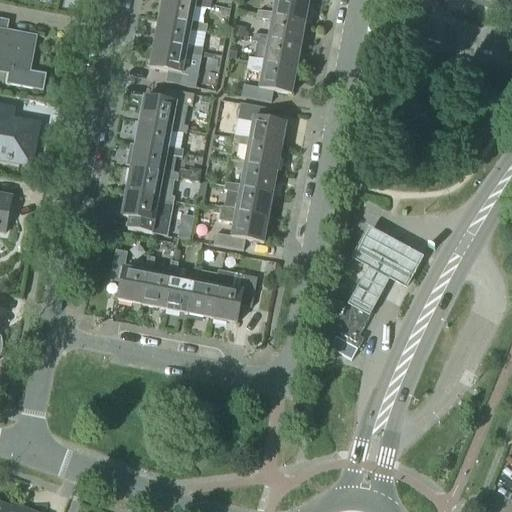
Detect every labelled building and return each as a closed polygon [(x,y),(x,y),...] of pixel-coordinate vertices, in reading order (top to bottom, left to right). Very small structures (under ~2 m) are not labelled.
[(167,0),(162,0),(158,23),(191,30),(190,34),(205,35),(207,28),(191,25),(194,10),(195,5),(167,0)] [(167,0),(195,5),(194,10),(210,12),(211,4),(196,1),(195,0),(167,0)] [(272,20),(304,26),(304,25),(306,26),(309,23),(311,15),(309,12),(307,12),(309,2),(299,0),(273,0),(276,0),(273,15),(272,20)] [(511,0),(470,0),(473,2),(477,4),(481,6),(486,7),(491,8),(496,9),(501,8),(506,8),(510,7),(511,6),(511,0)] [(271,24),(269,38),(268,42),(300,48),(304,26),(272,20),(273,15),(257,14),(256,21),(271,24)] [(158,23),(154,46),(186,52),(185,57),(201,59),(202,51),(187,48),(189,34),(190,34),(191,30),(158,23)] [(0,69),(9,71),(6,87),(43,94),(43,93),(40,92),(43,77),(45,78),(46,77),(27,73),(31,55),(33,56),(37,39),(0,31),(0,69)] [(256,45),(253,61),(264,62),(263,67),(295,73),(300,48),(268,42),(269,38),(253,37),(251,44),(256,45)] [(186,52),(154,46),(149,71),(167,74),(165,85),(195,91),(201,59),(185,57),(186,52)] [(235,62),(237,52),(229,50),(227,60),(235,62)] [(264,62),(253,61),(248,61),(246,73),(262,75),(258,91),(243,89),(241,100),(270,105),(273,94),(291,97),(295,73),(263,67),(264,62)] [(144,100),(139,123),(172,130),(171,135),(186,137),(187,129),(183,128),(187,108),(191,109),(193,97),(164,92),(162,103),(144,100)] [(252,125),(249,140),(249,145),(281,151),(285,127),(267,124),(269,112),(240,107),(237,122),(252,125)] [(22,117),(0,112),(0,160),(7,162),(7,163),(11,164),(12,163),(28,166),(28,165),(26,164),(29,146),(32,147),(35,129),(20,127),(22,117)] [(139,123),(135,147),(167,154),(166,159),(182,160),(183,153),(168,150),(170,135),(171,135),(172,130),(139,123)] [(248,149),(245,164),(244,169),(276,175),(281,151),(249,145),(249,140),(234,138),(232,146),(248,149)] [(167,154),(135,147),(134,148),(129,148),(127,161),(132,162),(130,171),(163,177),(162,182),(173,184),(177,184),(179,176),(163,174),(166,159),(167,154)] [(243,172),(240,187),(240,192),(272,198),(276,175),(244,169),(245,164),(229,162),(228,170),(243,172)] [(130,171),(126,194),(158,201),(157,207),(173,208),(174,200),(170,200),(173,184),(162,182),(163,177),(130,171)] [(226,194),(223,210),(236,211),(235,216),(267,222),(272,198),(240,192),(240,187),(225,186),(223,193),(226,194)] [(158,201),(126,194),(121,219),(129,221),(127,232),(167,239),(173,208),(157,207),(158,201)] [(0,235),(4,237),(11,199),(0,197),(0,235)] [(236,211),(223,210),(220,209),(218,224),(233,227),(231,240),(215,237),(213,248),(242,254),(245,243),(263,246),(267,222),(235,216),(236,211)] [(182,216),(178,238),(190,240),(194,218),(182,216)] [(367,272),(349,305),(370,317),(388,283),(409,294),(428,259),(370,229),(352,263),(367,272)] [(117,303),(140,308),(147,275),(152,276),(154,261),(146,260),(144,275),(124,271),(127,256),(115,253),(109,283),(120,285),(117,303)] [(140,308),(164,313),(170,279),(176,281),(177,266),(170,264),(167,280),(152,277),(152,276),(147,275),(140,308)] [(164,313),(187,317),(193,284),(198,285),(200,270),(194,269),(193,271),(184,269),(181,282),(176,281),(170,279),(164,313)] [(187,317),(211,322),(217,289),(223,290),(224,275),(217,273),(216,277),(201,274),(201,270),(200,270),(198,285),(193,284),(187,317)] [(217,289),(211,322),(236,327),(239,308),(251,311),(256,281),(224,275),(223,290),(217,289)] [(329,352),(334,354),(351,363),(356,353),(357,353),(363,341),(358,339),(370,317),(349,305),(336,328),(341,331),(329,352)]
